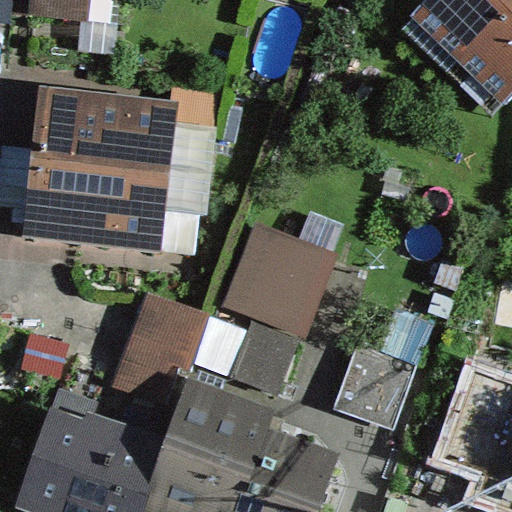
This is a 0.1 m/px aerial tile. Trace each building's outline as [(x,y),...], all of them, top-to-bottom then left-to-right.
[(34,15),(35,0),(16,0),(15,14),(34,15)] [(87,0),(35,0),(34,15),(85,21),(87,0)] [(463,60),(511,9),(511,0),(436,0),(420,17),(463,60)] [(511,9),(463,60),(507,102),(511,96),(511,9)] [(172,120),(44,107),(31,228),(159,241),(162,208),(202,212),(210,138),(170,134),(172,120)] [(212,317),(151,301),(120,388),(168,404),(181,366),(193,370),(212,317)] [(251,338),(236,379),(279,395),(294,353),(251,338)] [(360,343),(339,402),(397,423),(419,364),(360,343)] [(318,511),(336,462),(265,437),(271,420),(219,401),(224,387),(201,378),(196,392),(186,388),(164,452),(148,496),(193,511),(318,511)] [(142,511),(148,496),(164,452),(90,425),(96,410),(60,397),(21,504),(41,511),(142,511)]
